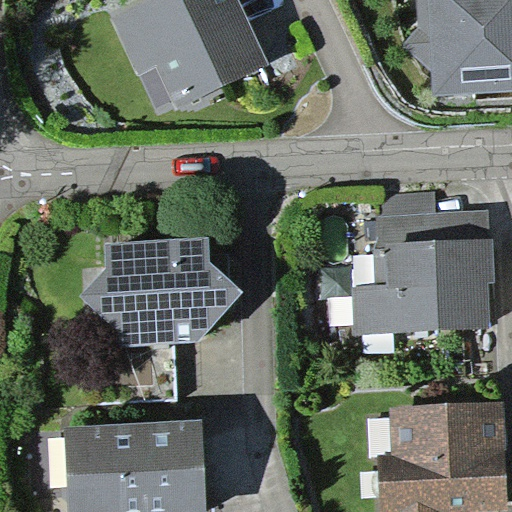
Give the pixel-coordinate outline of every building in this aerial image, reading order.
[(219,0),(157,0),(114,22),(164,121),(257,75),(219,0)] [(511,0),(434,0),(438,93),(511,89),(511,0)] [(190,247),(89,250),(92,279),(69,303),(107,339),(109,355),(185,351),(224,305),(192,270),(190,247)] [(380,293),(350,294),(351,341),(481,337),(478,253),(379,255),(380,293)] [(501,511),(497,412),(372,418),(376,511),(501,511)] [(194,511),(190,428),(58,435),(62,511),(194,511)]
